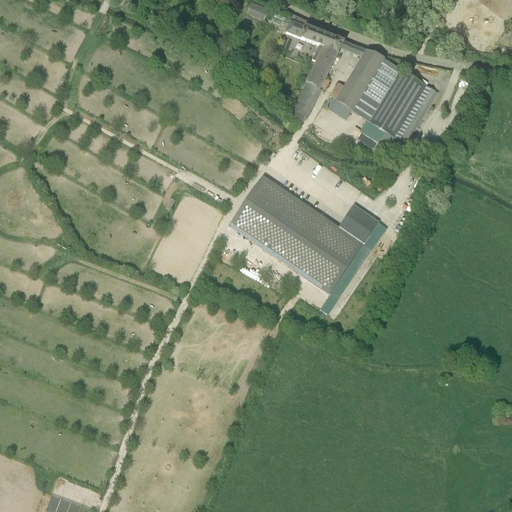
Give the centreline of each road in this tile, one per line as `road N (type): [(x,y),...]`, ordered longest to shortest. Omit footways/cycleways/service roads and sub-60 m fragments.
road 1 (track): [(220,231),(146,379),(102,511)]
road 2 (unclassified): [(511,74),(398,53),(267,0)]
